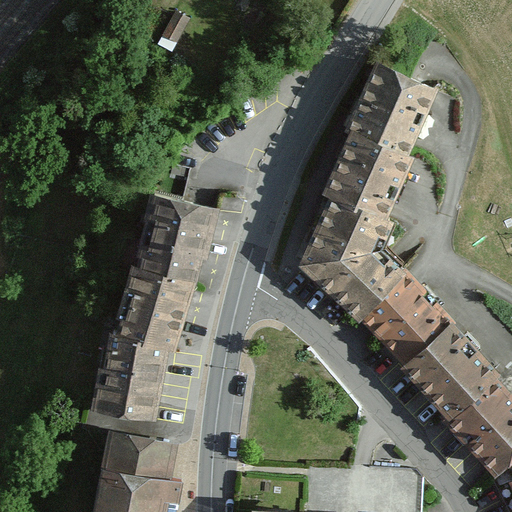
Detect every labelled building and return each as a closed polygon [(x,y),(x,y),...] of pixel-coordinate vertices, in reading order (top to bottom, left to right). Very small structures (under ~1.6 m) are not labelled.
[(188,19),(175,13),(165,34),(178,41),(188,19)] [(378,62),(350,126),(354,128),(413,154),(440,88),(378,62)] [(413,154),(354,128),(324,193),(332,196),(391,220),(417,159),(413,154)] [(150,196),(115,333),(170,346),(177,348),(214,214),(150,196)] [(391,220),(332,196),(299,265),(364,329),(403,366),(452,323),(456,319),(414,277),(382,245),(394,221),(391,220)] [(502,374),(452,323),(403,366),(451,421),(499,377),(502,374)] [(98,407),(153,420),(170,346),(115,333),(98,407)] [(511,465),(511,390),(499,377),(451,421),(447,425),(497,478),(511,465)] [(92,511),(163,511),(166,502),(178,504),(182,481),(170,479),(175,443),(104,432),(92,511)] [(415,470),(308,463),(305,511),(422,511),(424,478),(415,470)]
